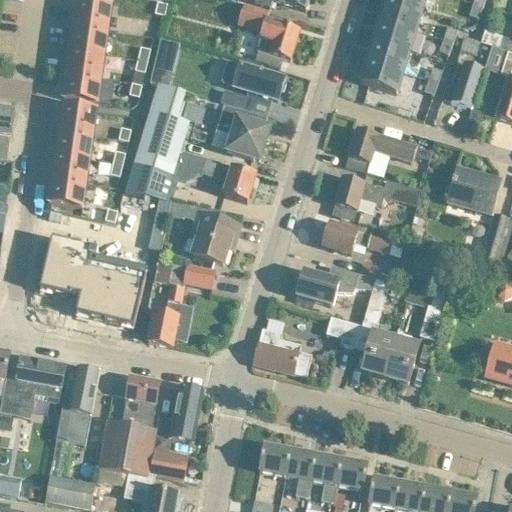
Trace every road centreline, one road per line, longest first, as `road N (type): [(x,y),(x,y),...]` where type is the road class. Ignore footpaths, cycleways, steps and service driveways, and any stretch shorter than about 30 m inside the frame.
road 1 (residential): [(240,382),(320,102)]
road 2 (residential): [(15,338),(43,105),(0,86)]
road 3 (unclassified): [(511,458),(240,382)]
road 4 (unclassified): [(240,382),(15,338)]
road 5 (residential): [(511,160),(320,102)]
road 6 (residential): [(215,511),(240,382)]
